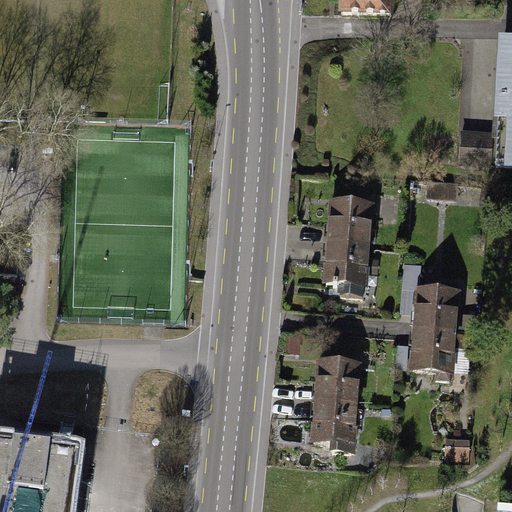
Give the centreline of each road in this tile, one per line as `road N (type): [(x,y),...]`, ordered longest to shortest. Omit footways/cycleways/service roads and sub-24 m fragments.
road 1 (secondary): [(236,362),(256,122),(257,0)]
road 2 (unclassified): [(236,362),(0,354)]
road 3 (secondary): [(222,511),(236,362)]
